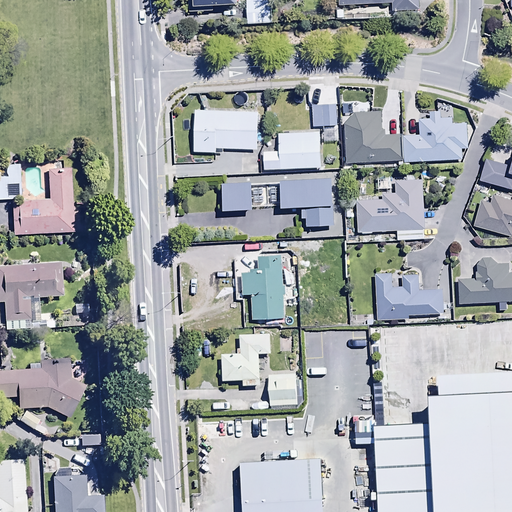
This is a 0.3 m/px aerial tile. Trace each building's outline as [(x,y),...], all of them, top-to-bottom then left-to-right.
[(238,0),(189,0),(190,15),(215,13),(214,8),(238,6),(238,0)] [(272,0),(247,1),(248,26),(273,25),(272,0)] [(338,0),(339,8),(392,5),(392,13),(419,12),(418,0),(338,0)] [(337,107),(312,108),(312,129),(337,128),(337,107)] [(258,114),(196,111),(194,154),(223,155),(223,151),(257,152),(258,114)] [(356,114),(345,126),(346,165),(401,163),(400,136),(385,137),(385,130),(383,130),(383,113),(356,114)] [(402,138),(404,165),(461,162),(461,152),(467,152),(465,126),(453,127),(452,119),(440,120),(440,115),(429,115),(429,120),(418,121),(419,137),(402,138)] [(264,154),(265,172),(322,169),(320,133),(278,135),(279,153),(264,154)] [(487,159),(480,182),(511,191),(511,190),(511,166),(511,167),(487,159)] [(49,202),(11,204),(13,238),(74,234),(70,170),(47,171),(49,202)] [(424,241),(422,182),(411,182),(411,179),(378,180),(379,197),(357,198),(358,234),(397,233),(397,242),(424,241)] [(332,181),(281,184),(283,211),(303,209),(303,220),(307,220),(307,229),(335,227),(332,181)] [(0,182),(0,202),(20,202),(20,184),(7,184),(7,183),(0,182)] [(252,184),(224,185),(224,211),(253,210),(252,184)] [(492,204),(481,202),(474,228),(511,237),(511,201),(494,196),(492,204)] [(349,281),(347,243),(300,245),(300,255),(320,255),(321,282),(349,281)] [(253,322),(285,320),(281,256),(257,258),(258,271),(242,272),(243,297),(251,296),(253,322)] [(476,273),(476,280),(458,281),(459,306),(499,305),(499,312),(507,312),(506,304),(511,303),(511,274),(509,275),(508,265),(497,265),(492,260),(483,260),(477,266),(478,273),(476,273)] [(60,264),(0,267),(0,305),(4,305),(6,324),(34,322),(32,301),(62,299),(60,264)] [(408,321),(408,317),(443,315),(442,291),(419,292),(419,276),(402,277),(403,282),(399,282),(396,284),(396,289),(392,289),(392,276),(375,276),(377,322),(408,321)] [(238,357),(223,357),(223,384),(244,383),(244,388),(260,388),(260,357),(271,357),(271,335),(239,335),(240,351),(238,351),(238,357)] [(17,412),(46,410),(67,421),(84,390),(70,383),(68,361),(40,363),(40,367),(28,368),(29,381),(0,382),(0,401),(17,400),(17,412)] [(511,511),(511,375),(415,378),(417,424),(361,426),(362,511),(511,511)] [(297,377),(270,377),(270,409),(297,408),(297,377)] [(40,422),(25,414),(19,425),(41,437),(45,431),(37,427),(40,422)] [(302,511),(301,460),(229,462),(230,511),(302,511)] [(0,511),(25,511),(23,462),(0,463),(0,511)] [(86,478),(53,479),(53,511),(103,511),(103,499),(86,499),(86,478)]
